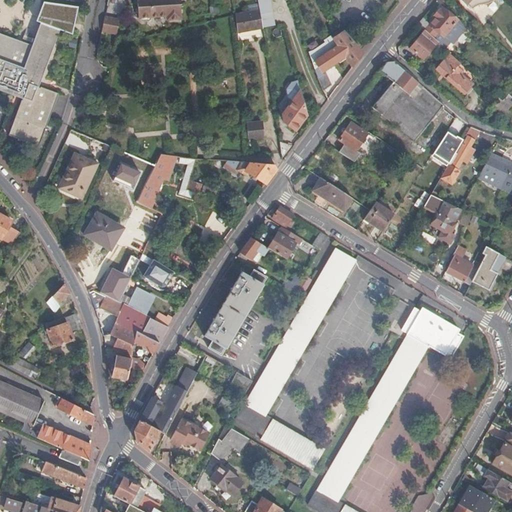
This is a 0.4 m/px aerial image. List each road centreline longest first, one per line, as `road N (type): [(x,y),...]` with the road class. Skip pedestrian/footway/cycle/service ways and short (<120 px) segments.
road 1 (tertiary): [(273,189),(203,285),(117,441)]
road 2 (residential): [(273,189),(496,327)]
road 3 (tertiary): [(117,441),(89,322),(25,206)]
road 4 (tertiary): [(382,47),(273,189)]
road 5 (residential): [(510,368),(429,511)]
road 6 (residential): [(511,134),(466,118),(382,47)]
road 7 (residential): [(25,206),(88,79)]
road 8 (unknown): [(290,168),(277,151),(258,41)]
